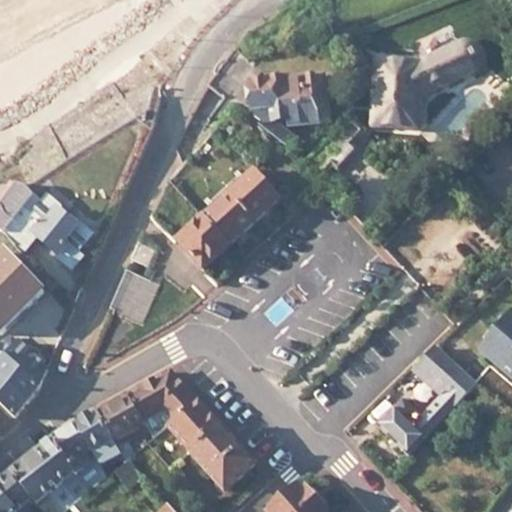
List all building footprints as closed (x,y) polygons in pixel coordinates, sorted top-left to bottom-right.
[(419,63),(376,60),(374,123),(417,124),(418,94),(475,67),(477,65),(478,63),(480,61),(481,59),(481,57),(481,54),(481,51),(480,48),(479,46),(477,44),(475,43),(473,42),(471,41),(469,40),(465,41),(461,42),(419,63)] [(276,81),(233,44),(206,82),(226,98),(236,107),(285,147),(293,138),(274,121),(285,120),(286,127),(331,122),(328,78),(319,78),(319,75),(315,74),(311,75),(307,77),(308,79),(276,81)] [(337,131),(331,137),(343,148),(351,135),(340,124),(337,127),(337,131)] [(331,137),(304,163),(322,182),(343,148),(331,137)] [(254,173),(228,197),(254,226),(280,202),(254,173)] [(41,189),(24,174),(0,198),(0,217),(7,224),(41,189)] [(41,189),(7,224),(20,241),(37,227),(44,234),(62,253),(61,254),(73,266),(83,256),(77,250),(94,231),(83,220),(79,222),(64,206),(66,203),(55,193),(50,198),(41,189)] [(228,197),(202,221),(228,249),(254,226),(228,197)] [(202,221),(176,245),(201,273),(228,249),(202,221)] [(20,241),(27,249),(44,234),(37,227),(20,241)] [(10,240),(0,249),(0,318),(7,326),(50,286),(10,240)] [(138,241),(131,257),(147,264),(154,248),(138,241)] [(159,282),(128,268),(111,304),(142,318),(159,282)] [(511,316),(505,324),(486,345),(480,353),(511,380),(511,316)] [(486,345),(505,324),(501,320),(482,341),(486,345)] [(41,381),(51,363),(24,332),(22,333),(14,325),(2,335),(6,340),(11,346),(41,381)] [(0,357),(11,346),(6,340),(0,347),(0,357)] [(34,393),(41,381),(11,346),(0,357),(0,362),(30,398),(34,393)] [(434,347),(410,370),(438,397),(439,397),(461,373),(434,347)] [(183,400),(206,379),(178,348),(135,373),(150,399),(173,385),(183,400)] [(25,405),(30,398),(0,362),(0,392),(19,413),(25,405)] [(105,393),(125,428),(158,411),(150,399),(135,373),(105,393)] [(439,397),(438,397),(453,411),(477,387),(461,373),(439,397)] [(201,432),(230,406),(206,379),(183,400),(177,405),(201,432)] [(125,428),(105,393),(97,398),(86,405),(99,429),(107,426),(111,434),(125,428)] [(406,423),(416,415),(402,402),(393,411),(406,423)] [(99,429),(86,405),(64,417),(62,419),(99,474),(115,460),(104,438),(99,429)] [(237,472),(266,445),(230,406),(201,432),(200,433),(237,472)] [(373,428),(404,459),(424,439),(412,428),(421,419),(416,415),(406,423),(393,411),(373,428)] [(43,433),(84,485),(99,474),(62,419),(43,433)] [(99,429),(104,438),(111,434),(107,426),(99,429)] [(74,494),(84,485),(43,433),(30,443),(69,489),(74,494)] [(56,500),(69,489),(30,443),(14,454),(39,481),(56,500)] [(133,471),(150,458),(136,443),(123,454),(133,471)] [(39,481),(14,454),(0,464),(0,465),(25,494),(39,481)] [(0,465),(0,488),(13,503),(25,494),(0,465)] [(309,465),(279,493),(295,511),(318,511),(336,496),(341,492),(318,466),(313,470),(309,465)] [(0,488),(0,511),(1,511),(13,503),(0,488)] [(165,511),(196,511),(177,489),(159,506),(165,511)] [(352,511),(353,511),(353,509),(352,507),(350,505),(348,503),(346,502),(345,502),(343,502),(341,503),(336,496),(318,511),(352,511)]
